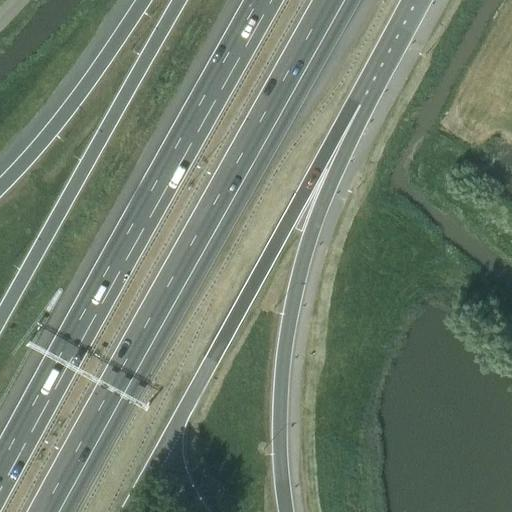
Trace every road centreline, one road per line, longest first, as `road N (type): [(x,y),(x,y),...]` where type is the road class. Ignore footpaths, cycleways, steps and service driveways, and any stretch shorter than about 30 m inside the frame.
road 1 (motorway): [(48,511),(332,0)]
road 2 (motorway): [(285,511),(277,418),(284,331),(310,232),(408,0)]
road 3 (motorway): [(262,0),(0,460)]
road 4 (motorway): [(168,438),(407,0)]
road 5 (motorway): [(178,0),(0,317)]
road 6 (motorway): [(142,0),(88,84),(0,186)]
